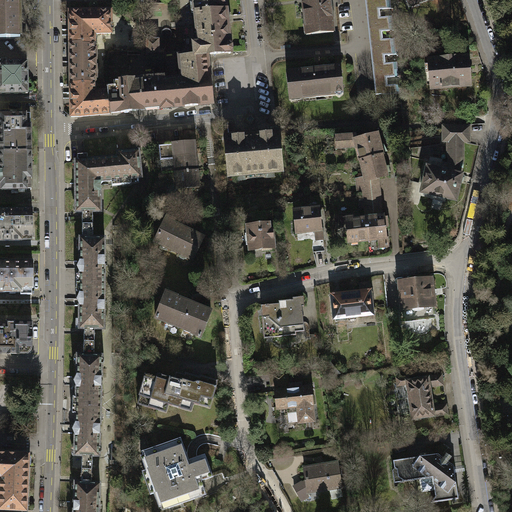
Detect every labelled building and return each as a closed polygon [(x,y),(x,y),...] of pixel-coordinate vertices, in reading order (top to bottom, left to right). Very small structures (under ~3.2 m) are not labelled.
[(0,0),(0,38),(20,38),(19,0),(0,0)] [(193,44),(195,56),(206,55),(232,53),(232,47),(229,45),(225,9),(227,9),(226,2),(224,2),(223,0),(192,0),(193,3),(191,3),(191,12),(195,13),(198,43),(193,44)] [(313,0),(314,1),(302,2),(304,35),(333,33),(330,0),(313,0)] [(389,0),(387,0),(365,3),(367,26),(392,23),(389,0)] [(111,11),(69,12),(70,44),(93,44),(93,33),(111,33),(111,11)] [(392,23),(367,26),(370,48),(395,45),(392,23)] [(158,41),(146,41),(147,55),(158,54),(158,41)] [(93,44),(70,44),(70,84),(94,84),(94,78),(96,78),(95,49),(93,49),(93,44)] [(395,45),(370,48),(373,71),(397,68),(395,45)] [(182,78),(164,79),(165,93),(170,92),(172,108),(211,103),(206,55),(195,56),(185,57),(185,55),(178,55),(179,66),(180,66),(182,78)] [(469,57),(428,61),(430,90),(471,85),(469,57)] [(0,93),(25,93),(25,62),(3,63),(3,61),(0,60),(0,93)] [(339,66),(286,72),(290,100),(335,95),(339,98),(343,94),(339,66)] [(397,68),(373,71),(375,95),(400,93),(397,68)] [(107,88),(107,92),(109,113),(172,108),(170,92),(165,93),(164,79),(113,83),(113,87),(107,88)] [(107,92),(94,92),(94,84),(70,84),(70,116),(109,113),(107,92)] [(30,114),(0,114),(0,121),(0,120),(0,152),(31,152),(31,126),(30,114)] [(469,127),(443,127),(443,141),(447,141),(463,141),(469,141),(469,127)] [(225,139),(229,177),(245,175),(245,179),(266,177),(266,173),(281,172),(278,134),(225,139)] [(356,139),(355,135),(336,137),(337,148),(355,146),(360,160),(381,155),(382,155),(376,135),(356,139)] [(174,159),(175,172),(197,170),(194,141),(158,145),(159,161),(174,159)] [(443,160),(430,158),(421,191),(430,194),(430,199),(446,202),(445,198),(456,200),(462,175),(460,174),(462,164),(463,141),(447,141),(447,152),(449,153),(449,164),(441,164),(443,160)] [(101,181),(109,181),(110,186),(129,184),(129,179),(139,178),(137,151),(115,153),(115,157),(99,159),(101,181)] [(31,152),(0,152),(0,184),(2,184),(2,190),(32,190),(31,152)] [(101,181),(99,159),(85,160),(85,155),(75,156),(75,161),(73,161),(74,212),(80,212),(80,225),(91,225),(90,212),(99,212),(98,184),(101,181)] [(381,155),(360,160),(364,177),(365,181),(377,178),(386,176),(381,155)] [(198,187),(197,170),(175,172),(177,196),(190,194),(189,188),(198,187)] [(363,189),(364,196),(379,194),(377,178),(365,181),(364,177),(356,178),(357,190),(363,189)] [(364,196),(364,203),(380,201),(379,194),(364,196)] [(364,203),(365,211),(380,209),(380,201),(364,203)] [(318,208),(293,211),(296,232),(320,230),(318,208)] [(381,217),(380,209),(365,211),(366,218),(381,217)] [(30,210),(0,210),(0,240),(20,240),(20,236),(30,236),(30,210)] [(366,218),(368,239),(379,238),(380,246),(387,246),(386,237),(385,237),(383,216),(381,217),(366,218)] [(166,217),(154,242),(192,260),(203,237),(172,222),(173,220),(166,217)] [(347,228),(348,241),(368,239),(366,218),(354,220),(354,218),(337,218),(336,221),(337,228),(347,228)] [(269,224),(247,225),(248,234),(245,234),(245,245),(249,245),(250,249),(262,249),(262,251),(272,250),(272,247),(273,247),(272,231),(269,231),(269,224)] [(74,284),(102,283),(103,238),(91,238),(91,225),(80,225),(80,238),(76,238),(74,243),(76,249),(78,249),(78,261),(75,268),(74,268),(74,284)] [(30,262),(0,261),(0,292),(20,292),(20,288),(30,288),(30,262)] [(435,318),(431,279),(400,282),(404,321),(435,318)] [(372,314),(368,282),(359,283),(360,291),(331,295),(335,322),(348,321),(347,317),(372,314)] [(102,283),(74,284),(74,299),(75,299),(77,305),(77,318),(75,318),(74,323),(75,329),(82,329),(82,342),(92,342),(93,329),(102,329),(102,283)] [(165,292),(155,319),(167,323),(168,319),(175,321),(173,325),(184,329),(185,326),(191,329),(189,333),(201,337),(211,310),(177,298),(177,296),(165,292)] [(261,306),(263,327),(272,326),(273,337),(296,335),(295,332),(304,331),(302,307),(304,307),(303,297),(293,298),(293,300),(279,302),(279,304),(261,306)] [(5,325),(0,324),(0,353),(25,354),(29,350),(30,322),(5,322),(5,325)] [(71,405),(99,406),(100,366),(102,361),(100,357),(100,355),(92,355),(92,342),(82,342),(82,355),(75,355),(75,375),(72,381),(74,387),(74,397),(71,397),(71,405)] [(156,378),(144,374),(138,396),(139,396),(137,403),(165,412),(168,404),(191,411),(193,403),(209,407),(217,381),(199,375),(199,377),(185,373),(184,376),(176,373),(174,379),(157,373),(156,378)] [(287,373),(270,374),(271,385),(288,384),(287,373)] [(442,385),(441,376),(393,383),(399,428),(412,426),(411,419),(433,416),(431,406),(429,387),(442,385)] [(277,408),(285,407),(286,412),(298,411),(299,422),(314,421),(310,387),(287,390),(287,386),(282,386),(282,390),(275,390),(277,408)] [(446,404),(431,406),(433,416),(447,414),(446,404)] [(99,406),(71,405),(70,413),(73,413),(74,423),(70,429),(73,434),(72,455),(80,456),(80,469),(90,470),(90,456),(97,456),(97,455),(100,450),(97,445),(99,406)] [(172,440),(147,449),(151,460),(142,463),(145,471),(141,472),(149,496),(153,494),(156,501),(164,498),(168,509),(195,499),(193,495),(200,492),(196,482),(212,476),(205,454),(188,460),(182,443),(174,446),(172,440)] [(0,488),(26,489),(27,465),(31,465),(31,457),(28,457),(28,453),(0,452),(0,488)] [(393,478),(400,482),(420,478),(421,490),(434,490),(435,495),(430,503),(458,498),(454,467),(448,463),(452,457),(447,453),(441,458),(437,454),(393,460),(395,467),(391,471),(393,478)] [(306,480),(308,492),(331,488),(339,487),(341,487),(338,463),(325,464),(323,463),(318,466),(304,468),(306,480)] [(96,511),(98,482),(89,482),(90,470),(80,469),(79,482),(72,481),(72,502),(70,503),(70,508),(72,508),(71,511),(96,511)] [(308,492),(306,480),(294,486),(301,501),(308,496),(308,492)] [(339,487),(331,488),(333,498),(342,496),(339,487)] [(26,489),(0,488),(0,509),(26,510),(26,506),(29,506),(29,498),(26,498),(26,489)]
